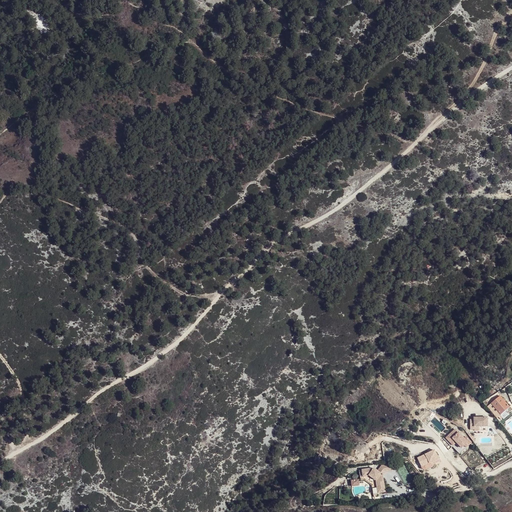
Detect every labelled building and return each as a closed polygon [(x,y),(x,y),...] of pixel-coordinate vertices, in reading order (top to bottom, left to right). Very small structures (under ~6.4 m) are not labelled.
[(500,397),(496,401),(506,412),(508,414),(511,411),(504,402),(506,401),(504,399),(503,400),(500,397)] [(506,412),(496,401),(492,404),(501,416),(506,412)] [(475,420),(470,420),(471,430),(475,430),(475,428),(489,427),(488,418),(475,418),(475,420)] [(455,429),(445,438),(449,442),(452,439),(456,442),(461,448),(467,443),(455,429)] [(435,451),(419,459),(423,468),(440,460),(435,451)] [(440,460),(423,468),(424,469),(426,470),(428,470),(431,469),(433,467),(435,466),(435,465),(441,462),(440,460)] [(394,468),(391,462),(380,469),(383,474),(394,468)] [(363,472),(364,479),(370,479),(377,484),(379,496),(386,494),(384,479),(381,477),(382,476),(375,471),(374,473),(371,471),(363,472)] [(363,472),(360,473),(361,483),(364,482),(372,488),(374,498),(379,497),(379,496),(377,484),(370,479),(364,479),(363,472)]
